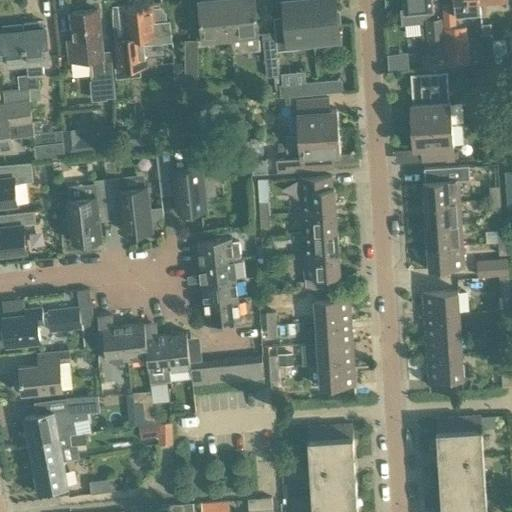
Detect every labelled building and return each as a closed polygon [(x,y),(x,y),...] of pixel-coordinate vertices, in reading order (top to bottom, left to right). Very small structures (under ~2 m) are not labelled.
[(226,0),(198,0),(202,40),(231,37),(226,0)] [(226,0),(231,37),(232,53),(260,50),(255,0),(226,0)] [(314,41),(309,0),(283,0),(288,44),(314,41)] [(309,0),(314,41),(339,39),(335,0),(309,0)] [(404,0),(406,9),(401,10),(403,24),(422,22),(420,9),(431,8),(430,0),(404,0)] [(479,0),(453,0),(455,15),(480,12),(479,1),(479,0)] [(118,67),(114,68),(115,78),(139,75),(138,66),(146,65),(143,45),(172,42),(170,20),(165,21),(165,13),(159,8),(152,9),(152,4),(124,7),(127,35),(115,36),(118,67)] [(74,39),(68,40),(70,61),(89,59),(93,99),(115,97),(112,57),(102,58),(100,38),(97,10),(72,12),(74,39)] [(446,69),(443,21),(427,22),(429,56),(423,57),(424,70),(446,69)] [(467,45),(458,46),(456,21),(443,21),(446,69),(469,68),(467,45)] [(42,22),(22,24),(26,64),(27,75),(29,89),(39,87),(38,75),(44,75),(42,62),(48,62),(45,28),(43,28),(42,22)] [(3,32),(0,32),(4,66),(26,64),(22,24),(2,25),(3,32)] [(490,24),(482,25),(483,36),(491,36),(490,24)] [(275,36),(262,37),(267,82),(280,80),(275,36)] [(504,40),(491,41),(492,63),(505,62),(504,40)] [(198,45),(185,45),(185,86),(197,86),(198,45)] [(406,65),(405,52),(388,53),(388,66),(406,65)] [(412,104),(410,104),(412,127),(452,124),(450,102),(449,102),(447,72),(410,74),(412,104)] [(27,75),(18,76),(19,90),(29,89),(27,75)] [(342,79),(280,85),(281,97),(343,91),(342,79)] [(329,98),(296,100),(298,133),(298,135),(338,132),(337,109),(329,110),(329,98)] [(0,149),(5,148),(4,139),(34,135),(32,122),(31,122),(28,100),(0,104),(0,149)] [(452,124),(412,127),(413,149),(421,149),(422,161),(454,159),(452,124)] [(145,128),(116,131),(118,149),(147,146),(145,128)] [(36,132),(37,145),(63,142),(61,129),(36,132)] [(79,129),(63,130),(65,155),(110,151),(108,132),(91,134),(92,138),(80,139),(79,129)] [(340,154),(338,132),(298,135),(298,133),(286,133),(288,155),(276,155),(277,173),(333,169),(332,155),(340,154)] [(64,157),(63,142),(37,145),(39,159),(64,157)] [(175,149),(154,151),(158,186),(174,185),(177,212),(183,212),(183,215),(202,214),(202,210),(208,210),(207,196),(217,195),(215,179),(205,180),(204,166),(177,169),(175,149)] [(0,206),(15,205),(13,184),(31,182),(29,163),(0,165),(0,206)] [(423,181),(424,204),(459,201),(458,180),(469,180),(468,165),(423,168),(424,181),(423,181)] [(331,176),(298,178),(300,212),(335,210),(334,187),(332,187),(331,176)] [(117,178),(105,179),(108,207),(120,206),(123,233),(128,233),(129,236),(145,235),(145,231),(151,230),(149,221),(148,210),(146,187),(118,190),(117,178)] [(108,207),(105,179),(93,181),(94,197),(67,200),(68,213),(65,214),(67,231),(70,230),(72,243),(78,243),(78,246),(94,244),(94,241),(100,240),(98,221),(96,208),(108,207)] [(499,186),(489,187),(490,200),(500,199),(499,186)] [(500,199),(490,200),(491,212),(501,212),(500,199)] [(268,202),(259,202),(260,215),(269,214),(268,202)] [(460,202),(424,204),(426,225),(461,223),(460,202)] [(162,208),(148,210),(149,221),(163,219),(162,208)] [(335,210),(300,212),(302,234),(337,231),(335,210)] [(0,255),(25,253),(21,225),(34,224),(32,212),(4,215),(6,227),(0,227),(0,255)] [(269,214),(260,215),(260,227),(270,227),(269,214)] [(461,223),(426,225),(427,247),(462,245),(461,223)] [(507,229),(497,230),(498,242),(508,241),(507,229)] [(337,231),(302,234),(303,255),(338,253),(337,231)] [(232,237),(198,241),(200,261),(234,258),(242,257),(240,241),(232,242),(232,237)] [(508,241),(498,242),(499,255),(508,254),(508,241)] [(271,245),(261,245),(262,258),(272,257),(271,245)] [(462,245),(427,247),(429,269),(464,267),(462,245)] [(338,253),(303,255),(305,278),(340,275),(338,253)] [(272,257),(262,258),(263,270),(273,270),(272,257)] [(201,274),(188,276),(189,283),(202,281),(202,282),(236,278),(234,258),(200,261),(201,274)] [(506,259),(474,261),(475,277),(506,275),(506,259)] [(502,277),(493,277),(495,310),(504,310),(502,277)] [(236,278),(202,282),(205,302),(238,298),(236,278)] [(458,290),(423,292),(424,315),(459,312),(458,290)] [(349,297),(314,299),(316,321),(351,319),(349,297)] [(238,298),(205,302),(207,323),(210,323),(211,331),(223,329),(222,321),(240,319),(238,298)] [(79,307),(47,311),(49,331),(81,327),(79,307)] [(24,315),(2,317),(5,346),(39,342),(38,325),(44,324),(42,308),(24,310),(24,315)] [(504,310),(495,310),(496,323),(505,322),(504,310)] [(275,312),(266,312),(267,325),(276,324),(275,312)] [(459,312),(424,315),(425,336),(461,334),(459,312)] [(103,331),(95,332),(97,346),(105,345),(106,361),(127,359),(123,325),(113,326),(112,314),(97,316),(99,328),(103,327),(103,331)] [(351,319),(316,321),(317,343),(352,341),(351,319)] [(144,323),(123,325),(127,359),(147,357),(148,357),(145,337),(146,337),(144,323)] [(151,323),(144,323),(146,337),(145,337),(148,357),(147,357),(150,383),(170,381),(169,368),(166,334),(153,336),(151,323)] [(276,324),(267,325),(267,337),(277,337),(276,324)] [(187,332),(166,334),(169,368),(190,366),(192,386),(205,385),(202,361),(190,362),(187,332)] [(461,334),(425,336),(427,358),(462,355),(461,334)] [(509,340),(499,340),(500,353),(510,352),(509,340)] [(352,341),(317,343),(318,365),(353,362),(352,341)] [(15,381),(14,384),(14,388),(16,390),(19,392),(22,392),(22,393),(62,389),(59,363),(69,362),(68,350),(37,353),(39,365),(19,367),(21,379),(18,379),(15,381)] [(510,352),(500,353),(501,366),(510,365),(510,352)] [(278,354),(269,355),(269,368),(279,367),(278,354)] [(261,355),(249,356),(251,380),(264,379),(261,355)] [(280,356),(280,367),(292,366),(292,355),(280,356)] [(462,355),(427,358),(428,380),(463,378),(462,355)] [(249,356),(237,357),(240,381),(251,380),(249,356)] [(237,357),(226,359),(228,382),(240,381),(237,357)] [(226,359),(214,360),(216,384),(228,382),(226,359)] [(214,360),(202,361),(205,385),(216,384),(214,360)] [(353,362),(318,365),(320,387),(355,385),(353,362)] [(279,367),(269,368),(270,380),(280,380),(279,367)] [(149,391),(132,393),(132,404),(140,404),(141,421),(151,421),(149,391)] [(54,411),(24,417),(29,441),(75,433),(73,419),(81,418),(80,413),(99,411),(98,395),(65,398),(66,410),(54,412),(54,411)] [(486,511),(480,415),(436,418),(441,511),(486,511)] [(152,424),(139,425),(141,440),(158,437),(158,424),(152,424)] [(312,511),(357,511),(352,424),(307,426),(312,511)] [(75,433),(29,441),(34,466),(63,461),(60,447),(86,442),(84,432),(76,434),(75,433)] [(63,461),(34,466),(38,491),(68,485),(63,461)] [(110,477),(87,482),(89,493),(113,489),(110,477)] [(283,486),(284,498),(301,496),(300,485),(283,486)] [(272,511),(271,497),(248,499),(248,511),(272,511)] [(227,511),(227,500),(215,501),(215,511),(227,511)] [(215,511),(215,501),(202,502),(202,511),(215,511)] [(184,511),(184,503),(171,504),(171,511),(184,511)]
